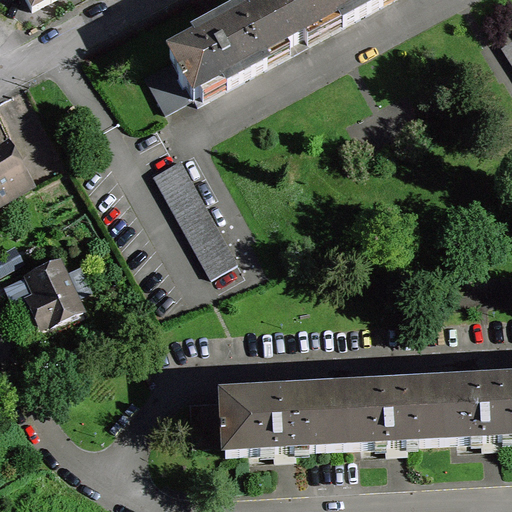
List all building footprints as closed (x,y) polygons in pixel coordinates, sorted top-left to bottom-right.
[(25,0),(32,12),(51,2),(52,3),(56,0),(25,0)] [(275,0),(226,27),(213,34),(170,57),(174,65),(193,101),(197,108),(396,0),(275,0)] [(213,34),(226,27),(224,22),(217,26),(211,29),(213,34)] [(511,64),(511,46),(503,51),(511,64)] [(165,116),(193,101),(174,65),(146,80),(165,116)] [(0,207),(33,189),(8,144),(0,148),(0,207)] [(154,179),(211,281),(238,266),(181,164),(154,179)] [(221,207),(199,167),(190,172),(212,211),(221,207)] [(223,231),(245,271),(253,266),(232,226),(223,231)] [(36,297),(31,299),(36,310),(45,328),(49,326),(50,328),(83,313),(76,299),(69,283),(60,264),(27,279),(36,297)] [(81,278),(69,283),(76,299),(88,293),(85,286),(81,278)] [(18,318),(36,310),(31,299),(36,297),(27,279),(5,290),(18,318)] [(503,444),(511,443),(511,387),(223,403),(223,405),(225,449),(226,458),(274,456),(275,465),(287,464),(296,463),(295,455),(386,450),(387,459),(397,458),(408,458),(407,449),(482,445),(482,454),(492,453),(504,453),(503,444)] [(225,449),(223,405),(190,407),(193,451),(225,449)]
